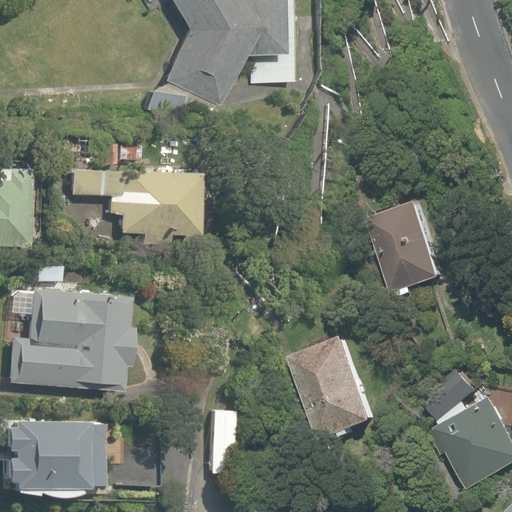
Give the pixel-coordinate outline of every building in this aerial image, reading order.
[(200,138),(240,53),(246,53),(246,84),(291,83),(289,0),(165,0),(186,31),(144,119),(200,138)] [(29,164),(0,164),(0,243),(28,243),(29,164)] [(65,164),(65,193),(104,193),(104,211),(114,211),(113,254),(187,256),(189,167),(65,164)] [(443,277),(423,196),(366,210),(386,291),(443,277)] [(29,260),(28,277),(64,279),(65,261),(29,260)] [(129,291),(24,285),(22,336),(3,335),(0,380),(124,387),(129,291)] [(377,419),(337,326),(280,350),(319,443),(377,419)] [(511,463),(511,430),(489,394),(429,432),(468,492),(495,475),(511,463)] [(229,474),(231,404),(205,404),(203,473),(229,474)] [(0,451),(0,479),(5,480),(5,489),(75,492),(75,482),(102,483),(105,421),(6,416),(5,451),(0,451)] [(248,492),(247,511),(262,511),(281,511),(282,494),(248,492)]
